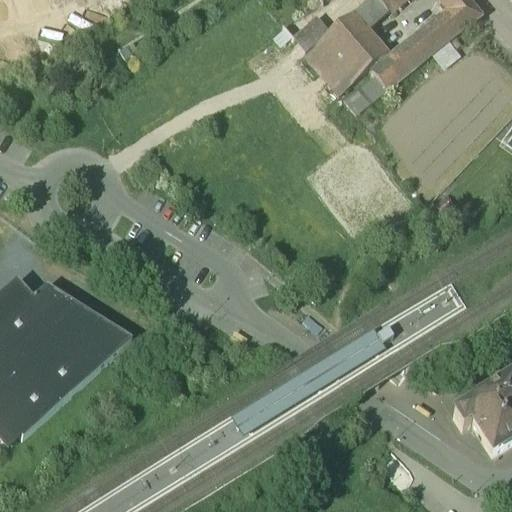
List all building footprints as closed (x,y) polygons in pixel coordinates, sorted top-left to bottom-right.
[(386,16),(373,0),(364,7),(378,23),(386,16)] [(423,35),(371,77),(376,83),(386,96),(482,21),(464,0),(439,0),(438,2),(447,14),(424,33),(423,35)] [(400,0),(372,0),(373,0),(386,16),(387,17),(404,3),(400,0)] [(378,23),(364,7),(350,20),(364,35),(378,23)] [(331,36),(303,59),(339,100),(385,60),(364,35),(350,20),(331,36)] [(293,47),(303,59),(331,36),(321,24),(293,47)] [(376,83),(371,87),(370,86),(344,106),(356,120),(386,96),(376,83)] [(44,294),(31,306),(15,289),(0,302),(0,423),(17,443),(21,447),(131,348),(44,294)] [(385,347),(374,354),(377,358),(377,359),(380,363),(391,357),(388,352),(385,347)] [(370,348),(228,436),(241,457),(383,370),(370,348)] [(511,386),(453,422),(462,436),(471,430),(491,463),(511,449),(511,386)] [(0,424),(0,453),(17,443),(0,424)]
